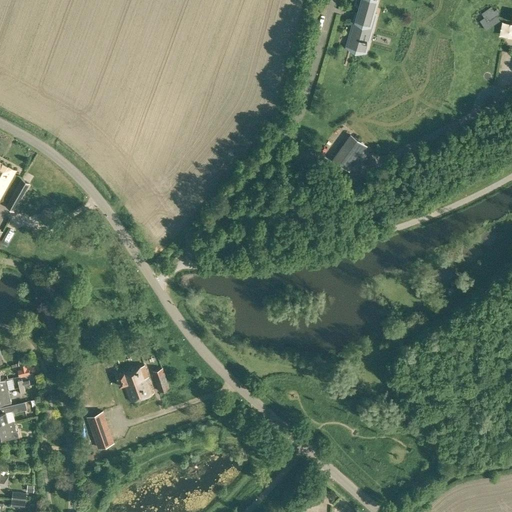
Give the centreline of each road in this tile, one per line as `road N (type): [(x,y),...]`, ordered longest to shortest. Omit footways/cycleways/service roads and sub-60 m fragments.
road 1 (unclassified): [(376,511),(208,357),(155,283)]
road 2 (track): [(184,265),(297,119),(335,0)]
road 3 (unclassified): [(155,283),(79,178),(0,124)]
